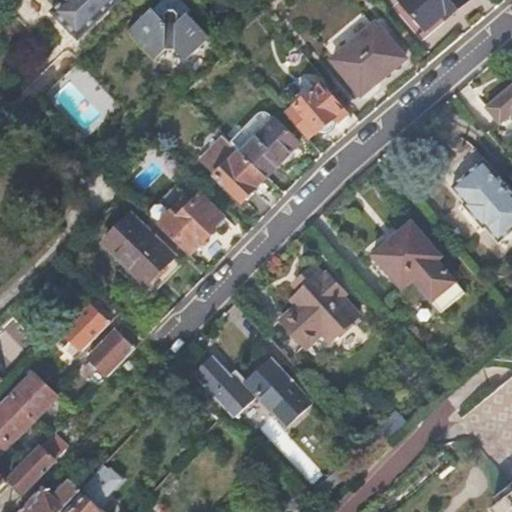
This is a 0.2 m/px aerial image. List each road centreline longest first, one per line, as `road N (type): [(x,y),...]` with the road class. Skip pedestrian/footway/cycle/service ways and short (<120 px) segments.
road 1 (residential): [(154,369),(511,26)]
road 2 (unknown): [(154,369),(9,511)]
